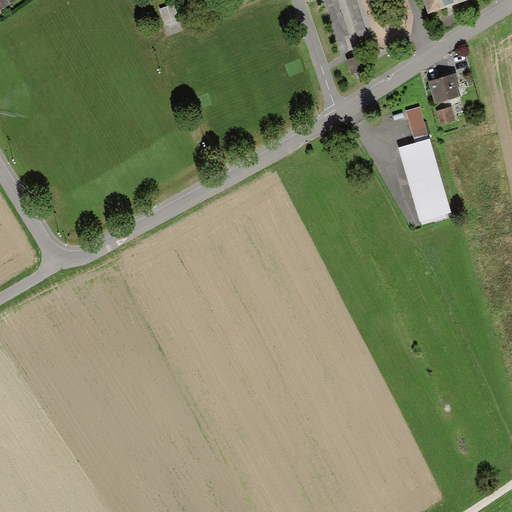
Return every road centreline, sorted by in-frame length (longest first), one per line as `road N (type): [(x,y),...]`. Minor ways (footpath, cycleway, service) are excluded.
road 1 (residential): [(59,263),(337,112)]
road 2 (residential): [(337,112),(511,6)]
